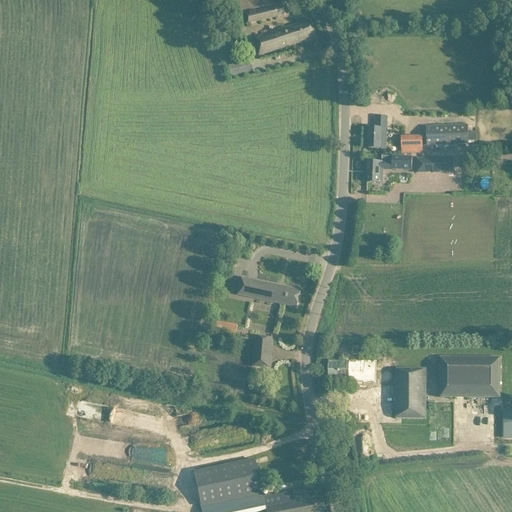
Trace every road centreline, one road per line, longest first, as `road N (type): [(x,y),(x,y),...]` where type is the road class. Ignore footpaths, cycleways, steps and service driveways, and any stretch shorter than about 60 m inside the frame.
road 1 (unclassified): [(335,511),(305,362),(333,251),(345,110),(325,0)]
road 2 (unknown): [(314,427),(461,445)]
